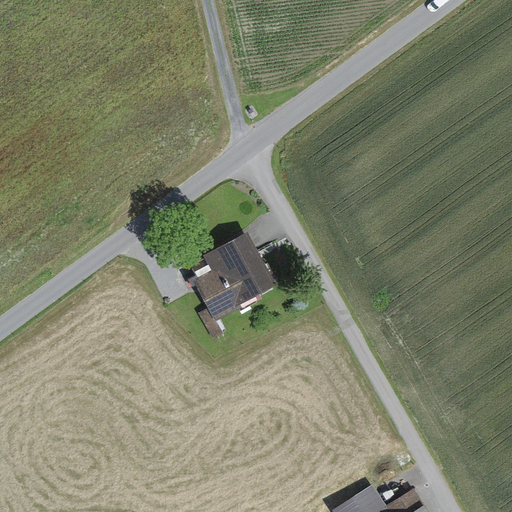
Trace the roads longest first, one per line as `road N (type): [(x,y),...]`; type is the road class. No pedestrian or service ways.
road 1 (unclassified): [(246,146),(455,511)]
road 2 (unclassified): [(246,146),(0,328)]
road 3 (unclassified): [(446,0),(246,146)]
road 4 (track): [(210,0),(246,146)]
